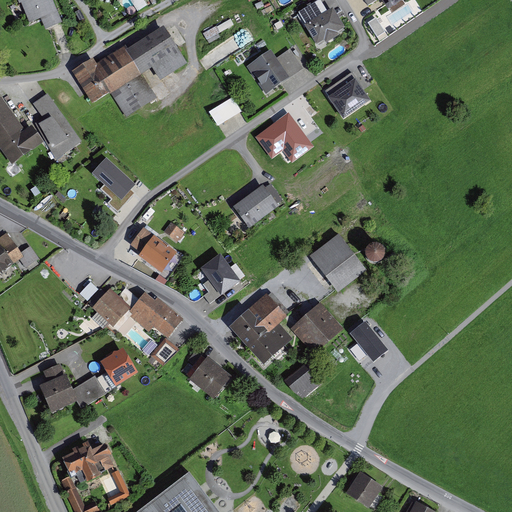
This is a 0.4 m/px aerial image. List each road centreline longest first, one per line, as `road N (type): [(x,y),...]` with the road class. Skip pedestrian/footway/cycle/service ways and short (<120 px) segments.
road 1 (residential): [(478,511),(293,406),(172,294),(0,203)]
road 2 (residential): [(60,511),(0,366)]
